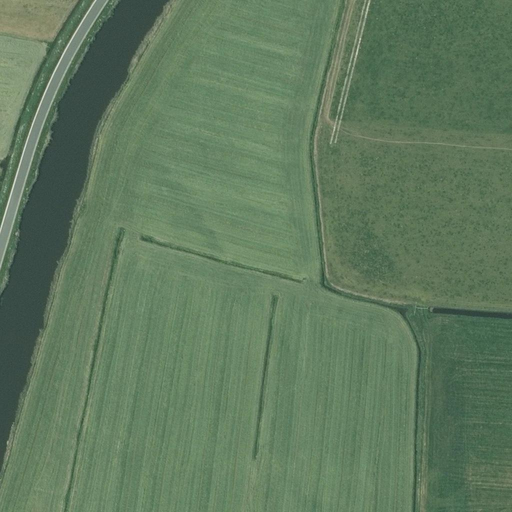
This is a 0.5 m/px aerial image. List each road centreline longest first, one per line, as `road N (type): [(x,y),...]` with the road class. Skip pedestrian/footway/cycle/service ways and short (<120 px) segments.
road 1 (unclassified): [(0,253),(64,61),(103,0)]
road 2 (track): [(366,0),(333,144)]
